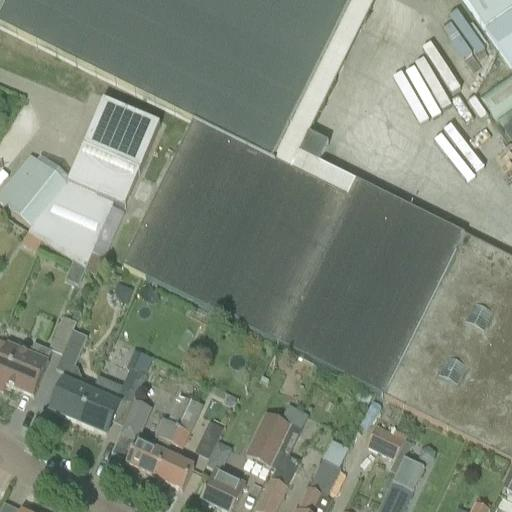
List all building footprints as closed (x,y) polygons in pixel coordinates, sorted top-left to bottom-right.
[(511,264),(355,186),(346,204),(309,185),(327,149),(289,130),(355,0),(9,0),(0,19),(0,32),(193,127),(121,272),(511,466),(511,264)] [(511,0),(460,0),(484,33),(511,12),(511,0)] [(511,13),(484,33),(483,33),(511,74),(511,73),(511,13)] [(511,74),(478,99),(496,124),(511,112),(511,74)] [(138,175),(157,128),(102,105),(82,152),(109,163),(138,175)] [(511,127),(502,134),(511,147),(511,127)] [(85,274),(112,209),(122,213),(138,175),(109,163),(93,201),(66,190),(30,161),(0,197),(0,207),(31,233),(28,238),(85,274)] [(139,184),(131,202),(144,207),(152,189),(139,184)] [(50,416),(78,428),(90,398),(77,392),(81,383),(77,373),(74,371),(87,342),(72,336),(55,374),(66,379),(50,416)] [(0,387),(33,401),(48,367),(47,366),(51,356),(33,348),(29,359),(0,346),(0,387)] [(137,357),(130,374),(144,380),(151,363),(137,357)] [(133,405),(144,380),(130,374),(119,398),(95,388),(90,398),(78,428),(106,440),(114,421),(121,403),(132,407),(133,405)] [(133,444),(147,411),(133,405),(132,407),(119,438),(133,444)] [(181,453),(200,413),(188,408),(177,432),(170,448),(181,453)] [(270,473),(290,430),(264,418),(244,461),(270,473)] [(125,469),(153,483),(165,459),(170,448),(177,432),(166,426),(159,442),(155,440),(149,451),(136,445),(125,469)] [(218,442),(222,435),(208,428),(205,436),(218,442)] [(365,451),(394,465),(404,446),(375,432),(365,451)] [(165,459),(153,483),(182,496),(193,472),(165,459)] [(256,511),(276,511),(299,467),(283,459),(256,511)] [(380,511),(404,511),(423,473),(403,464),(395,480),(389,492),(380,511)] [(326,511),(330,505),(325,503),(339,474),(322,465),(298,511),(326,511)] [(202,509),(206,511),(210,511),(211,511),(211,510),(214,511),(234,511),(240,499),(239,499),(243,489),(215,475),(210,485),(209,485),(200,505),(202,506),(201,507),(202,509)] [(383,489),(389,492),(395,480),(389,477),(383,489)] [(489,511),(491,510),(478,503),(476,508),(475,507),(472,511),(489,511)]
